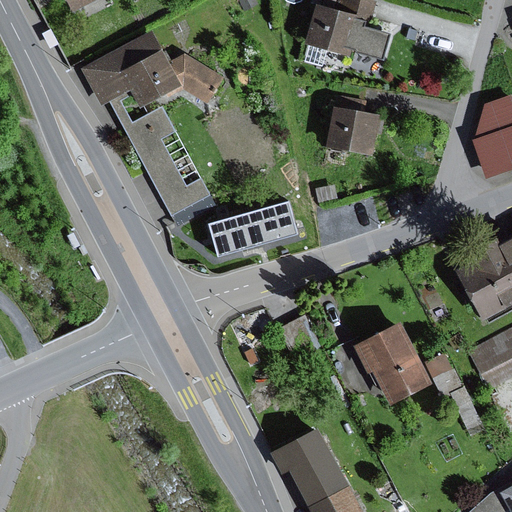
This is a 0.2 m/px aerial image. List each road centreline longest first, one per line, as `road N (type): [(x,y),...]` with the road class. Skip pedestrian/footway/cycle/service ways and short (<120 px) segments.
road 1 (tertiary): [(0,0),(163,317)]
road 2 (unclassified): [(455,215),(163,317)]
road 3 (residential): [(496,0),(449,179),(455,215)]
road 4 (tertiary): [(163,317),(265,511)]
road 5 (unclassified): [(163,317),(6,390)]
